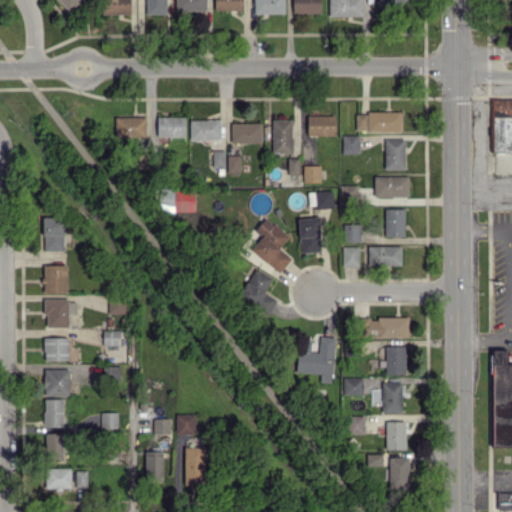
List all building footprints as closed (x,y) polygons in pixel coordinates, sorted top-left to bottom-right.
[(83,0),(59,0),(65,10),(83,0)] [(129,0),(101,0),(101,14),(130,14),(129,0)] [(165,0),(144,0),(145,14),(166,13),(165,0)] [(175,0),(175,10),(205,11),(205,0),(175,0)] [(213,0),(214,10),(242,9),(241,0),(213,0)] [(284,0),(253,0),(253,13),(284,13),(284,0)] [(319,0),(291,0),(292,13),(320,13),(319,0)] [(361,0),(327,0),(328,16),(361,15),(361,0)] [(375,0),(375,1),(389,14),(402,0),(375,0)] [(511,151),(511,146),(511,99),(491,99),(492,152),(511,151)] [(400,111),(355,112),(355,131),(400,130),(400,111)] [(334,115),(306,115),(306,135),(334,134),(334,115)] [(145,136),(144,116),(114,117),(114,137),(145,136)] [(184,136),(184,116),(156,116),(157,136),(184,136)] [(189,139),(220,139),(219,119),(189,120),(189,139)] [(291,119),(271,119),(271,152),(291,152),(291,119)] [(230,142),(261,142),(261,122),(230,123),(230,142)] [(358,152),(357,134),(340,134),(341,153),(358,152)] [(403,138),(383,139),(384,169),(404,169),(403,138)] [(224,166),(224,150),(212,150),(212,167),(224,166)] [(239,172),(239,155),(226,155),(227,172),(239,172)] [(297,157),(287,158),(287,174),(298,174),(297,157)] [(320,182),(320,165),(302,165),(302,182),(320,182)] [(408,176),(373,176),(373,196),(407,196),(408,176)] [(357,185),(340,186),(341,203),(358,203),(357,185)] [(192,212),(195,190),(174,188),(172,206),(165,205),(164,209),(192,212)] [(314,190),(315,208),(332,207),(332,190),(314,190)] [(403,236),(404,208),(384,208),(384,236),(403,236)] [(42,216),(42,250),(61,251),(62,217),(42,216)] [(250,249),(278,272),(291,257),(279,247),(288,236),(265,217),(254,230),(261,236),(250,249)] [(318,217),(298,217),(299,252),(319,252),(318,217)] [(359,223),(342,224),(343,241),(360,241),(359,223)] [(342,266),(358,265),(358,245),(341,246),(342,266)] [(367,265),(400,266),(401,246),(367,245),(367,265)] [(66,292),(66,264),(42,265),(43,292),(66,292)] [(264,291),(271,277),(255,268),(237,298),(264,313),(274,297),(264,291)] [(107,313),(125,313),(125,297),(107,297),(107,313)] [(44,326),(67,326),(68,314),(75,314),(75,299),(44,299),(44,326)] [(408,317),(377,316),(377,319),(358,319),(358,335),(407,336),(408,317)] [(119,330),(103,330),(102,344),(119,345),(119,330)] [(295,372),(319,373),(319,381),(331,382),(334,337),(319,336),(318,352),(309,351),(310,341),(297,340),(295,372)] [(67,337),(43,337),(43,360),(67,359),(67,337)] [(404,345),(384,345),(384,374),(404,373),(404,345)] [(511,447),(511,363),(504,363),(504,349),(491,349),(492,447),(511,447)] [(119,380),(119,366),(105,366),(105,379),(119,380)] [(68,369),(43,369),(43,395),(68,395),(68,369)] [(362,394),(362,378),(342,377),(342,394),(362,394)] [(401,382),(381,381),(380,412),(400,413),(401,382)] [(62,426),(62,399),(43,398),(43,426),(62,426)] [(117,412),(99,412),(99,427),(117,427),(117,412)] [(194,413),(175,414),(175,434),(194,433),(194,413)] [(364,416),(346,415),(346,432),(363,433),(364,416)] [(169,418),(152,418),(152,433),(169,433),(169,418)] [(385,449),(405,449),(404,420),(385,421),(385,449)] [(62,432),(44,433),(44,460),(62,460),(62,432)] [(205,446),(183,447),(184,485),(205,485),(205,446)] [(161,450),(144,451),(144,481),(162,480),(161,450)] [(382,465),(383,454),(366,454),(366,465),(382,465)] [(408,487),(408,457),(387,457),(388,487),(408,487)] [(70,488),(70,467),(44,468),(45,488),(70,488)] [(86,470),(75,470),(76,487),(86,487),(86,470)] [(498,509),(511,509),(511,492),(497,492),(498,509)]
